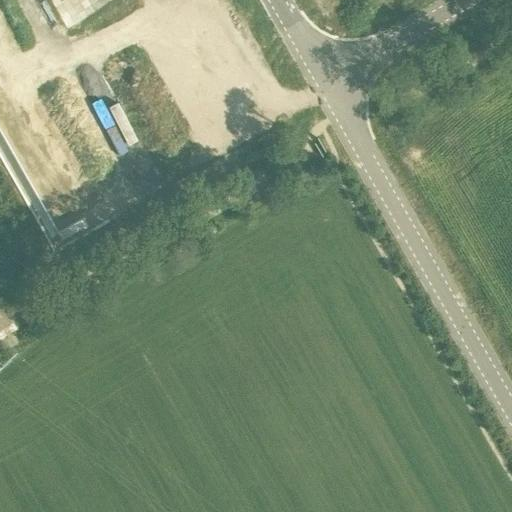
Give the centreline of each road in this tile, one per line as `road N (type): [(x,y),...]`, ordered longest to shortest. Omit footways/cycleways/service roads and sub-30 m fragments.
road 1 (unclassified): [(511,405),(327,80)]
road 2 (unclassified): [(468,0),(327,80)]
